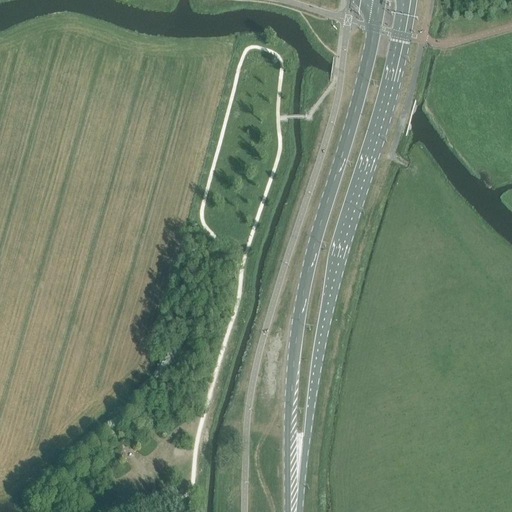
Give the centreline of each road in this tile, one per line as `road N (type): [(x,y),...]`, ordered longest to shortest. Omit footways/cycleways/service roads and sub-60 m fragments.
road 1 (primary): [(298,511),(332,283),(408,0)]
road 2 (primary): [(377,0),(301,304),(288,511)]
